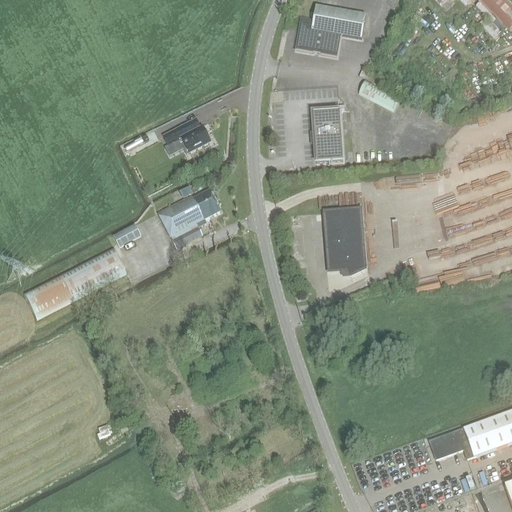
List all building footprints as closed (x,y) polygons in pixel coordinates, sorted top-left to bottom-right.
[(477,0),(510,33),(511,30),(511,3),(508,0),(430,0),(439,9),(448,0),(459,0),(465,6),(470,0),(477,0)] [(313,25),(302,23),(296,52),(337,60),(340,38),(361,41),(365,17),(316,8),(313,25)] [(358,95),(393,113),(400,100),(365,81),(358,95)] [(339,113),(312,115),(314,135),(315,134),(315,137),(314,137),(315,142),(316,142),(316,145),(314,145),(316,165),(343,163),(339,113)] [(211,144),(207,135),(203,126),(188,134),(185,128),(173,134),(177,142),(181,140),(189,155),(211,144)] [(122,147),(128,155),(144,146),(139,137),(122,147)] [(137,152),(145,171),(155,166),(147,147),(137,152)] [(182,192),(186,198),(193,194),(190,188),(182,192)] [(176,250),(202,237),(198,229),(206,225),(205,222),(221,214),(210,192),(192,201),(190,198),(158,215),(176,250)] [(451,203),(444,203),(445,214),(452,214),(451,203)] [(364,267),(359,212),(325,214),(329,273),(343,272),(347,271),(349,277),(364,270),(364,267)] [(113,238),(117,246),(119,249),(141,237),(135,226),(113,238)] [(36,320),(127,274),(114,248),(23,293),(36,320)] [(511,413),(463,431),(429,443),(436,462),(455,455),(455,454),(458,453),(458,454),(463,452),(467,462),(474,459),(511,445),(511,413)]
